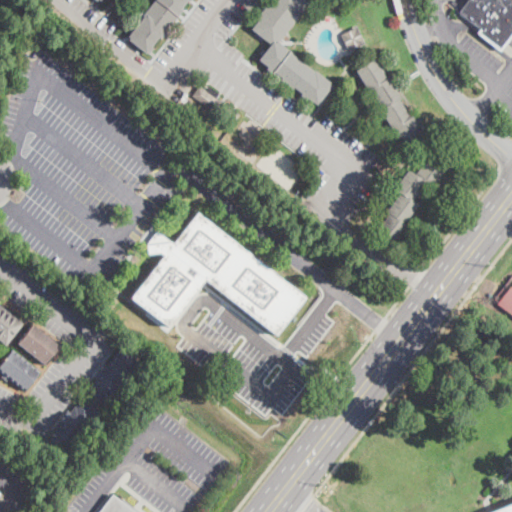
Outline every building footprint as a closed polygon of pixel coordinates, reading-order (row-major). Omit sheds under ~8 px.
[(189,0),(188,1),(187,0),(180,8),(183,10),(172,24),(170,22),(164,30),(166,31),(161,38),(159,36),(151,46),(153,48),(149,52),(147,51),(145,53),(128,39),(129,38),(142,20),(140,18),(154,0),(189,0)] [(307,5),(288,30),(278,42),(291,53),(291,54),(313,72),(314,70),(330,82),(329,84),(331,86),(316,105),(308,98),(307,100),(300,95),(301,93),(293,87),(292,88),(280,79),(281,78),(273,72),(272,73),(266,68),(268,67),(258,60),(271,44),(251,29),(258,20),(256,19),(265,6),(267,8),(273,0),(304,0),(306,1),(305,3),(307,5)] [(511,0),(511,32),(499,49),(478,32),(480,30),(458,12),(466,0),(511,0)] [(350,49),(347,51),(340,34),(356,27),(364,43),(350,49)] [(380,71),(385,79),(387,77),(400,98),(398,99),(409,117),(411,116),(424,136),(406,148),(394,128),(392,129),(379,109),(381,108),(370,90),(368,91),(355,71),(373,59),(380,71)] [(199,86),(205,91),(209,86),(219,94),(216,97),(239,114),(232,125),(191,96),(199,86)] [(445,169),(438,177),(431,187),(424,182),(411,200),(417,205),(404,223),(406,224),(392,243),(376,231),(389,213),(386,211),(399,193),(394,189),(397,184),(408,170),(414,174),(428,156),(445,169)] [(196,211),(304,296),(275,334),(203,277),(166,325),(130,296),(163,255),(158,251),(146,253),(145,243),(156,230),(173,242),(196,211)] [(511,315),(496,303),(509,286),(511,287),(511,315)] [(0,306),(22,323),(5,345),(0,340),(0,306)] [(59,346),(44,365),(17,343),(31,324),(59,346)] [(137,361),(103,404),(87,391),(101,373),(98,371),(103,363),(107,366),(120,348),(137,361)] [(37,373),(25,389),(0,369),(0,363),(9,351),(37,373)] [(88,406),(90,407),(97,412),(63,457),(45,444),(57,429),(54,427),(67,410),(70,412),(75,406),(76,406),(81,400),(88,406)] [(133,511),(98,511),(112,495),(133,511)] [(485,511),(511,501),(511,511),(485,511)]
